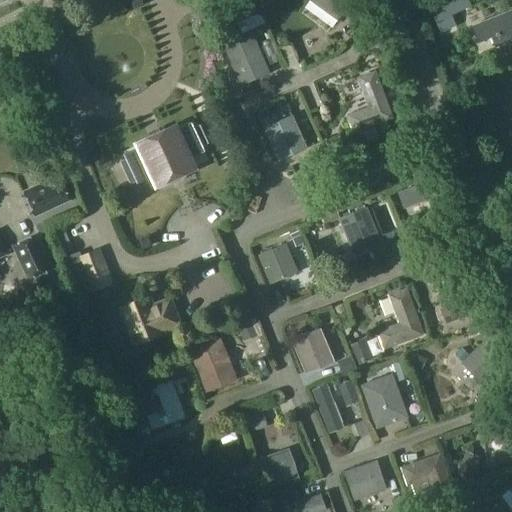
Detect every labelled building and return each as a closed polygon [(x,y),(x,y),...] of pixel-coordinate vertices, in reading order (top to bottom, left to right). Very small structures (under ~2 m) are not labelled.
[(312,0),(306,8),(336,29),(355,0),(312,0)] [(440,16),(459,7),(455,0),(436,0),(433,2),(440,16)] [(511,9),(483,21),(470,26),(477,43),(491,37),(495,48),(511,40),(511,9)] [(300,26),(327,46),(334,36),(307,16),(300,26)] [(270,74),(254,36),(225,48),(241,86),(270,74)] [(394,120),(375,72),(357,79),(369,107),(346,116),(354,135),(394,120)] [(307,149),(293,116),(265,128),(279,161),(307,149)] [(176,130),(174,128),(138,145),(139,147),(123,154),(126,160),(120,162),(130,184),(136,181),(138,187),(154,180),(156,185),(193,168),(189,159),(204,152),(201,146),(207,144),(199,126),(193,129),(191,123),(176,130)] [(24,192),(35,216),(68,200),(58,177),(24,192)] [(439,179),(398,194),(404,210),(429,201),(437,227),(453,221),(439,179)] [(381,243),(367,208),(338,219),(352,254),(381,243)] [(34,236),(12,246),(27,279),(49,269),(34,236)] [(299,273),(287,244),(259,256),(271,285),(299,273)] [(98,250),(79,258),(92,291),(112,283),(98,250)] [(476,313),(460,271),(445,277),(455,304),(439,309),(445,325),(476,313)] [(422,338),(408,289),(389,295),(398,325),(376,332),(382,350),(422,338)] [(152,306),(149,298),(120,309),(134,345),(163,334),(162,331),(179,324),(170,299),(152,306)] [(364,317),(369,328),(381,322),(376,311),(364,317)] [(461,364),(482,386),(507,362),(496,350),(510,336),(501,327),(461,364)] [(292,342),(306,375),(336,362),(322,329),(292,342)] [(190,351),(206,394),(238,382),(221,339),(190,351)] [(345,359),(348,373),(361,370),(358,356),(345,359)] [(409,419),(394,375),(362,386),(378,430),(409,419)] [(122,393),(134,422),(161,411),(149,382),(122,393)] [(503,450),(511,448),(511,418),(500,420),(503,450)] [(268,490),(298,479),(289,450),(258,460),(268,490)] [(458,503),(442,454),(401,467),(408,487),(429,480),(439,509),(458,503)] [(378,462),(344,473),(354,502),(387,491),(378,462)] [(153,489),(160,511),(177,511),(197,505),(187,477),(153,489)] [(287,507),(288,511),(324,511),(327,511),(321,495),(287,507)]
